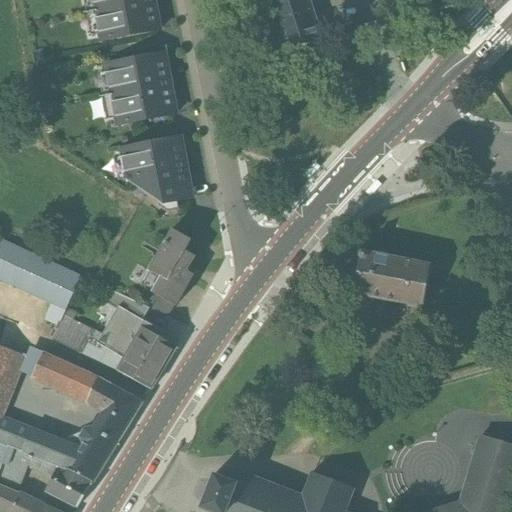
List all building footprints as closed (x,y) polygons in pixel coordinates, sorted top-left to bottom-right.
[(154,0),(92,0),(101,43),(160,31),(154,0)] [(308,0),(266,0),(284,54),(323,41),(308,0)] [(424,0),(429,15),(467,5),(465,0),(424,0)] [(105,66),(117,127),(176,115),(165,55),(105,66)] [(163,205),(192,200),(181,139),(122,151),(127,181),(163,205)] [(191,240),(172,229),(147,271),(150,272),(140,288),(152,294),(173,307),(174,307),(193,275),(186,271),(195,257),(184,251),(191,240)] [(0,240),(0,280),(65,310),(79,277),(0,240)] [(362,252),(353,293),(423,307),(429,266),(362,252)] [(152,294),(144,307),(149,309),(167,318),(173,307),(152,294)] [(126,298),(120,309),(142,321),(149,309),(144,307),(126,298)] [(142,321),(120,309),(119,310),(121,311),(100,346),(124,360),(117,372),(150,391),(174,349),(158,339),(162,333),(142,321)] [(70,313),(65,310),(60,320),(66,323),(70,313)] [(0,445),(22,455),(31,432),(2,420),(21,374),(27,360),(0,349),(0,445)] [(21,374),(87,403),(97,379),(31,350),(27,360),(21,374)] [(60,443),(31,432),(22,455),(31,458),(59,470),(93,485),(143,405),(97,379),(87,403),(105,413),(94,429),(84,431),(81,438),(74,443),(67,440),(60,443)] [(501,511),(511,477),(511,447),(480,439),(461,504),(435,511),(501,511)] [(0,487),(17,495),(28,466),(31,458),(22,455),(0,445),(0,487)] [(31,458),(28,466),(54,479),(59,470),(31,458)] [(77,510),(93,485),(59,470),(54,479),(47,493),(77,510)] [(344,511),(354,490),(312,474),(303,498),(279,489),(281,484),(267,478),(265,483),(239,473),(234,486),(213,477),(202,509),(209,511),(344,511)] [(0,511),(10,511),(19,495),(17,495),(0,487),(0,511)] [(55,511),(20,494),(19,495),(10,511),(55,511)]
